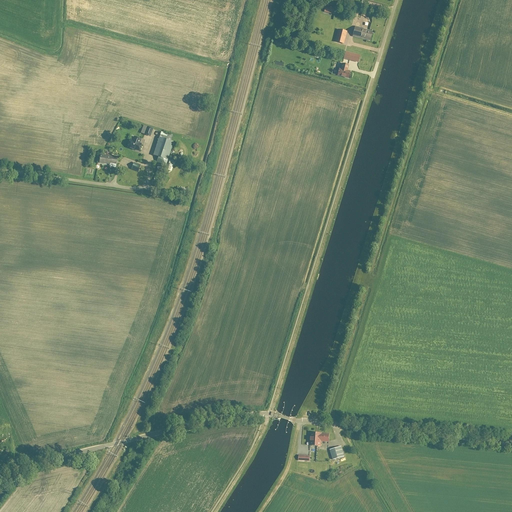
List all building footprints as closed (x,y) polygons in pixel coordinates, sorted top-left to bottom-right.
[(370,41),(372,32),(363,30),(363,29),(355,27),(352,37),(370,41)] [(343,44),(346,32),(338,30),(335,42),(343,44)] [(350,54),(349,60),(358,62),(360,56),(350,54)] [(339,69),(337,76),(348,79),(350,72),(346,71),(347,70),(348,65),(342,64),(340,69),(339,69)] [(134,137),(132,142),(130,141),(127,148),(135,151),(135,150),(138,151),(141,145),(139,144),(141,140),(134,137)] [(166,166),(173,143),(159,138),(153,156),(158,157),(156,163),(166,166)] [(116,164),(117,158),(111,157),(101,156),(100,163),(110,165),(110,164),(116,164)] [(138,173),(141,166),(133,163),(131,170),(138,173)] [(321,434),(316,434),(315,446),(320,447),(321,442),(328,442),(329,435),(321,434)] [(342,447),(330,450),(332,460),(344,457),(342,447)]
